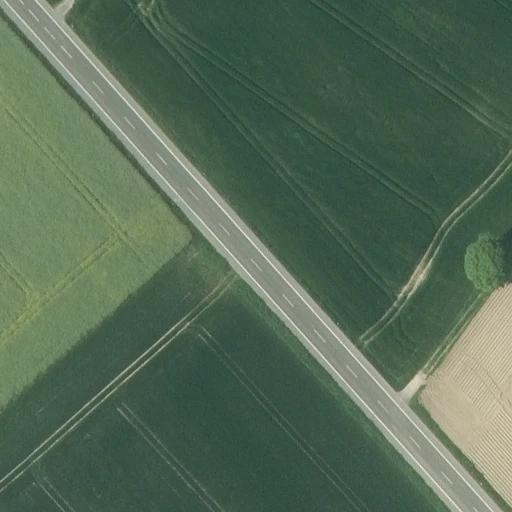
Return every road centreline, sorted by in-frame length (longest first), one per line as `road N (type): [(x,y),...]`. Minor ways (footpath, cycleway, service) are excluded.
road 1 (tertiary): [(475,511),(20,0)]
road 2 (track): [(403,431),(511,288)]
